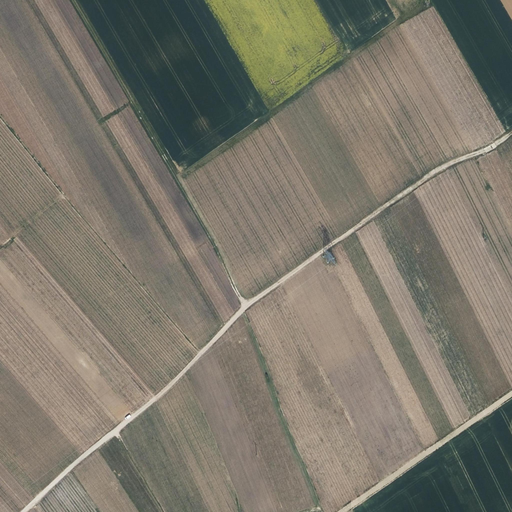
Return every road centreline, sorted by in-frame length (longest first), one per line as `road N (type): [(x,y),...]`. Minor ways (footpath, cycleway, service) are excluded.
road 1 (track): [(24,511),(167,392),(244,305),(433,172),(511,131)]
road 2 (track): [(244,305),(221,252),(72,0)]
